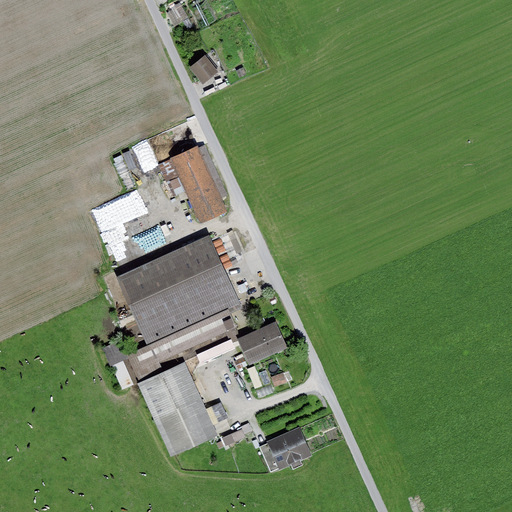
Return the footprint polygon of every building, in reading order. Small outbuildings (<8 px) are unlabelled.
[(171,6),(176,21),(191,17),(186,1),(171,6)] [(210,59),(194,72),(208,89),(224,76),(210,59)] [(206,149),(176,161),(203,226),(233,214),(206,149)] [(170,177),(178,174),(171,157),(162,161),(170,177)] [(164,196),(98,215),(102,230),(142,218),(147,233),(172,225),(164,196)] [(215,237),(121,279),(152,347),(131,357),(175,456),(221,435),(189,363),(167,373),(162,363),(240,328),(234,315),(248,309),(215,237)] [(283,322),(245,339),(255,363),(294,346),(283,322)] [(126,357),(131,355),(123,337),(107,345),(120,373),(131,368),(126,357)] [(305,430),(272,444),(285,473),(317,459),(305,430)] [(245,432),(227,439),(230,446),(248,438),(245,432)]
